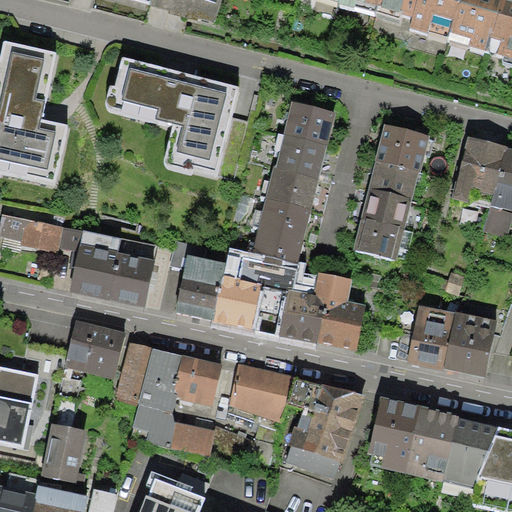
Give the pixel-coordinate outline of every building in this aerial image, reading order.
[(214,22),(220,0),(151,0),(150,5),(214,22)] [(356,4),(378,10),(380,0),(340,0),(339,6),(340,6),(340,7),(354,11),(356,4)] [(380,0),(378,10),(413,20),(410,31),(428,36),(430,30),(450,35),(460,0),(380,0)] [(469,48),(487,53),(502,0),(460,0),(450,35),(471,41),(469,48)] [(511,53),(511,0),(502,0),(487,53),(505,59),(507,52),(511,53)] [(57,52),(4,41),(0,61),(0,175),(56,187),(68,124),(44,119),(57,52)] [(239,86),(121,56),(107,110),(173,127),(163,165),(236,183),(258,95),(238,90),(239,86)] [(334,116),(288,105),(285,121),(289,122),(285,139),(279,137),(275,152),(279,153),(281,154),(273,184),(263,181),(259,195),(270,198),(266,215),(258,213),(255,229),(260,231),(253,258),(297,269),(300,255),(307,226),(314,195),(323,159),(330,131),(334,116)] [(426,140),(387,130),(383,145),(375,178),(367,207),(359,238),(356,251),(395,261),(426,140)] [(511,155),(487,149),(469,144),(454,200),(470,205),(472,198),(491,203),(483,232),(504,237),(511,209),(511,155)] [(71,292),(145,307),(154,263),(117,256),(120,241),(2,217),(0,226),(0,238),(22,243),(21,247),(78,258),(71,292)] [(285,337),(357,352),(367,307),(351,303),(355,283),(318,275),(314,297),(299,294),(303,274),(243,261),(239,282),(225,279),(228,265),(209,260),(211,247),(176,240),(169,272),(184,276),(176,314),(249,329),(257,291),(293,299),(285,337)] [(448,282),(416,272),(412,286),(460,303),(469,278),(452,272),(448,282)] [(64,365),(67,352),(21,344),(25,324),(19,313),(12,308),(0,307),(0,452),(39,458),(53,365),(64,365)] [(495,324),(419,311),(410,365),(487,377),(495,324)] [(130,336),(77,323),(60,393),(78,397),(83,375),(118,383),(130,336)] [(148,349),(129,345),(117,402),(136,406),(148,349)] [(212,411),(221,368),(155,353),(135,431),(151,435),(148,446),(207,462),(214,452),(250,466),(271,469),(275,448),(253,445),(215,428),(212,434),(178,426),(178,401),(212,411)] [(290,383),(240,370),(229,413),(279,426),(290,383)] [(365,397),(299,383),(292,405),(310,409),(288,467),(333,483),(365,397)] [(81,405),(59,400),(41,478),(84,488),(96,436),(75,431),(81,405)] [(511,431),(381,402),(367,469),(488,489),(485,506),(511,511),(511,431)] [(113,511),(116,498),(92,494),(90,503),(37,489),(0,474),(0,511),(113,511)] [(201,511),(207,497),(151,476),(146,488),(151,490),(142,511),(201,511)]
